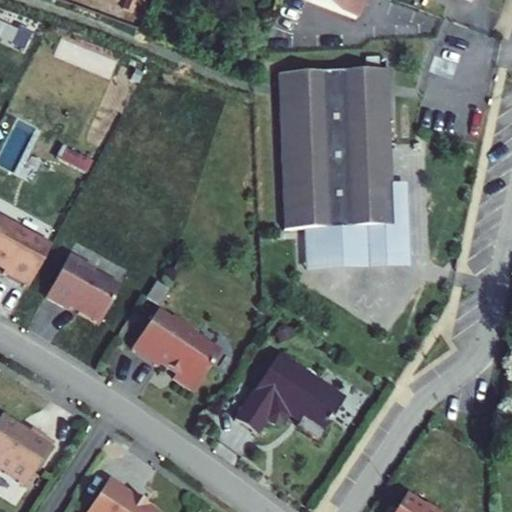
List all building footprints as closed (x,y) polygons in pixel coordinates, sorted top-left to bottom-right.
[(307,0),(349,16),(355,0),(307,0)] [(385,96),(384,67),(278,71),(279,84),(281,83),(282,109),(279,110),(280,122),(283,122),(284,148),(281,148),(281,160),(284,160),(285,186),(282,186),(283,198),(285,198),(287,227),(304,226),(393,223),(392,211),(389,211),(388,185),(391,185),(391,181),(391,172),(388,172),(387,146),(390,146),(389,134),(387,134),(386,108),(388,108),(388,96),(385,96)] [(409,264),(408,255),(405,180),(391,181),(391,185),(388,185),(389,211),(392,211),(393,223),(304,226),(305,268),(372,265),(409,264)] [(28,282),(51,241),(0,213),(0,212),(0,259),(5,262),(2,268),(28,282)] [(94,266),(68,251),(46,292),(68,304),(69,302),(77,306),(78,308),(99,319),(119,282),(93,268),(94,266)] [(156,306),(131,344),(158,362),(160,359),(175,369),(172,373),(193,387),(216,352),(215,345),(187,326),(186,321),(176,314),(171,315),(156,306)] [(277,351),(234,416),(255,430),(265,415),(272,420),(282,418),(289,408),(300,415),(296,421),(317,435),(343,395),(277,351)] [(28,428),(0,410),(0,464),(25,481),(52,439),(30,425),(28,428)] [(134,491),(108,475),(83,511),(155,511),(158,508),(144,500),(141,500),(134,496),(135,495),(135,494),(135,493),(134,491)] [(422,503),(404,491),(390,511),(437,511),(437,510),(425,502),(422,503)]
